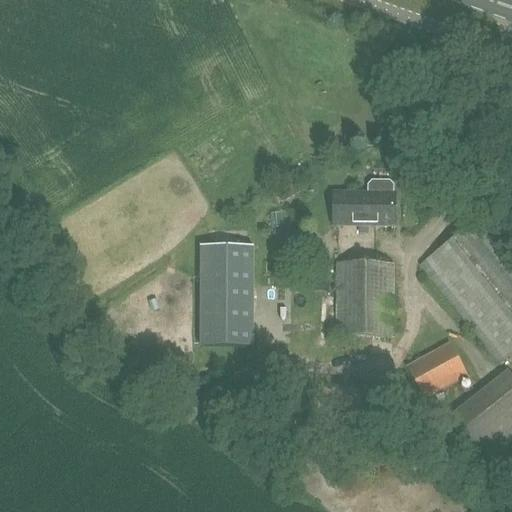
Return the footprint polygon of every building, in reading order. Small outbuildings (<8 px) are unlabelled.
[(294,182),(276,191),(282,204),(300,195),(294,182)] [(367,187),(366,196),(334,196),(334,226),(394,227),(395,196),(392,196),(392,187),(388,182),(371,182),(367,187)] [(422,267),(500,366),(511,356),(511,246),(488,215),(422,267)] [(253,249),(201,248),(201,348),(252,349),(253,249)] [(305,249),(293,249),(293,264),(305,264),(305,249)] [(338,266),(337,337),(393,338),(394,267),(338,266)] [(450,346),(407,369),(424,401),(468,377),(450,346)] [(456,407),(465,419),(511,383),(502,371),(456,407)] [(511,385),(461,425),(491,462),(511,445),(511,385)]
